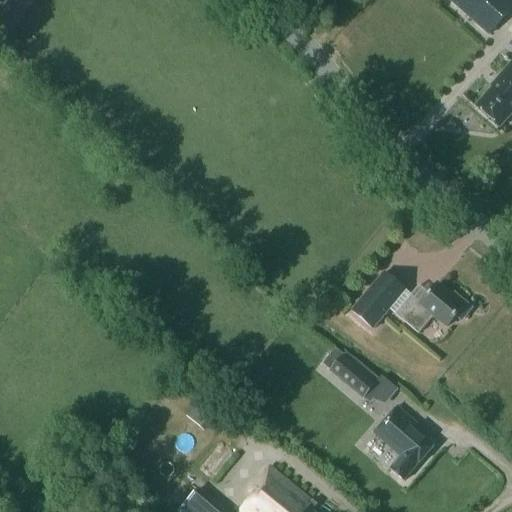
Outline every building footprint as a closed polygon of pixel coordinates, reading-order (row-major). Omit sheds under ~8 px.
[(511,9),(511,0),(450,0),(490,34),(511,9)] [(490,87),(492,88),(475,108),(499,128),(511,113),(511,64),(511,63),(490,87)] [(384,273),(351,311),(373,329),(405,291),(384,273)] [(465,318),(470,312),(469,306),(457,296),(451,297),(437,285),(421,304),(411,296),(395,314),(418,334),(434,316),(447,327),(455,317),(458,319),(465,318)] [(331,370),(345,353),(336,347),(322,363),(331,370)] [(342,356),(330,371),(339,379),(364,399),(376,385),(351,364),(342,356)] [(384,375),(380,379),(365,398),(370,402),(374,399),(387,403),(399,387),(384,375)] [(223,407),(207,394),(187,419),(203,432),(223,407)] [(396,406),(373,433),(392,450),(402,458),(391,470),(403,481),(415,466),(416,467),(435,444),(417,429),(419,426),(396,406)] [(310,504),(311,503),(269,468),(249,493),(252,496),(239,511),(240,511),(311,511),(315,507),(310,504)] [(219,511),(195,491),(178,511),(177,511),(219,511)]
